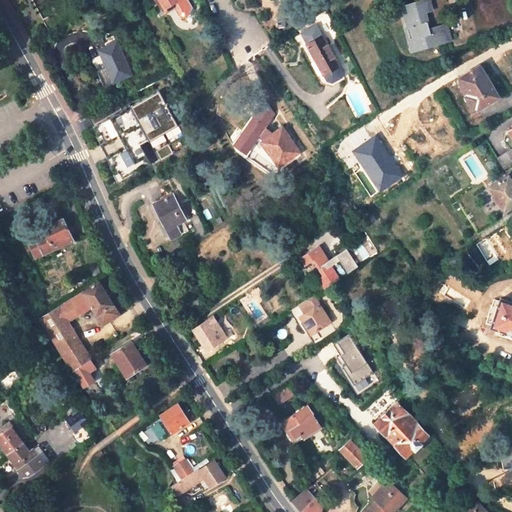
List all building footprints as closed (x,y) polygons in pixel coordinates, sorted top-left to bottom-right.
[(187,0),(162,0),(167,9),(172,6),(179,17),(188,19),(192,9),(187,0)] [(410,29),(407,29),(412,48),(449,38),(446,24),(429,28),(425,12),(432,10),(429,0),(404,7),(410,29)] [(302,33),(308,44),(324,75),(327,81),(332,82),(341,78),(343,73),(340,67),(323,36),(317,25),(302,33)] [(100,50),(114,83),(131,75),(116,43),(100,50)] [(301,48),(318,79),(324,75),(308,44),(301,48)] [(487,75),(480,65),(458,78),(468,95),(465,97),(473,110),(476,108),(477,111),(500,97),(491,82),(493,81),(489,73),(487,75)] [(159,91),(93,127),(101,143),(100,144),(111,164),(109,165),(118,181),(150,164),(140,144),(148,140),(149,141),(178,126),(159,91)] [(282,129),(262,141),(278,166),(298,153),(282,129)] [(379,135),(354,151),(379,189),(403,174),(379,135)] [(504,169),(511,164),(511,150),(498,159),(504,169)] [(511,181),(508,175),(490,188),(505,211),(511,206),(511,181)] [(186,221),(173,196),(155,206),(172,240),(181,235),(177,226),(186,221)] [(73,238),(63,219),(43,229),(44,232),(36,236),(43,252),(73,238)] [(329,265),(320,252),(317,247),(299,259),(304,265),(314,258),(321,270),(319,278),(317,279),(323,288),(325,287),(338,278),(329,265)] [(103,325),(119,315),(113,305),(114,305),(99,282),(39,320),(40,322),(41,327),(42,329),(43,332),(47,338),(60,353),(71,366),(74,369),(91,359),(92,358),(68,321),(92,307),(103,325)] [(337,330),(314,294),(300,303),(310,318),(307,320),(315,333),(319,330),(324,338),(337,330)] [(180,307),(189,321),(207,309),(198,296),(180,307)] [(511,334),(511,302),(501,299),(491,327),(511,334)] [(386,323),(374,310),(366,318),(377,331),(386,323)] [(226,338),(213,318),(194,330),(207,350),(226,338)] [(373,373),(351,336),(335,345),(348,365),(344,367),(355,384),(373,373)] [(131,341),(112,353),(120,366),(127,376),(146,364),(131,341)] [(84,387),(95,380),(90,372),(96,368),(91,359),(74,369),(79,377),(84,387)] [(279,404),(293,396),(288,388),(275,396),(279,404)] [(427,436),(397,403),(394,406),(384,395),(368,409),(378,420),(375,423),(406,455),(413,449),(414,450),(422,442),(421,441),(427,436)] [(189,422),(178,404),(161,415),(172,433),(189,422)] [(292,440),(301,435),(304,440),(320,429),(306,407),(281,423),(292,440)] [(77,408),(65,417),(74,430),(87,421),(77,408)] [(144,431),(152,443),(166,434),(158,422),(144,431)] [(12,428),(0,437),(0,445),(8,456),(24,443),(12,428)] [(357,467),(367,459),(350,440),(340,449),(357,467)] [(36,453),(33,455),(24,443),(8,456),(23,476),(29,475),(31,474),(42,466),(45,464),(36,453)] [(210,486),(225,477),(214,460),(194,473),(183,480),(172,488),(176,496),(204,478),(210,486)] [(185,461),(174,467),(183,480),(194,473),(185,461)] [(48,473),(42,466),(31,474),(36,481),(48,473)] [(393,511),(406,499),(388,482),(372,498),(377,502),(366,511),(393,511)] [(320,511),(321,506),(306,490),(291,502),(300,511),(320,511)] [(486,511),(478,502),(467,511),(486,511)]
